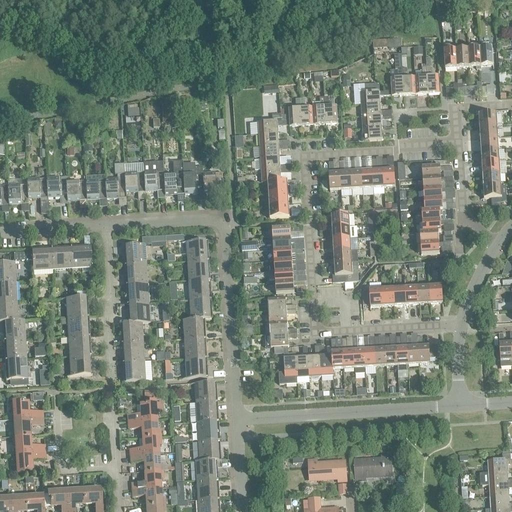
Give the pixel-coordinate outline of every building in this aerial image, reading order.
[(400,40),(388,41),(389,49),(401,48),(400,40)] [(491,43),(479,44),(479,50),(480,68),(493,67),(491,43)] [(467,45),(467,51),(468,68),(480,68),(479,50),(479,44),(467,45)] [(422,48),(413,48),(414,56),(422,56),(422,48)] [(456,69),(455,51),(443,52),(444,70),(456,69)] [(467,51),(455,51),(456,69),(468,68),(467,51)] [(422,78),(414,78),(415,96),(427,95),(426,68),(421,68),(422,78)] [(430,68),(426,68),(427,95),(440,95),(439,77),(431,77),(430,68)] [(390,80),(391,92),(391,97),(391,98),(403,97),(402,69),(397,70),(398,79),(390,80)] [(406,69),(402,69),(403,97),(415,96),(414,78),(407,79),(406,69)] [(395,70),(389,70),(390,80),(398,79),(397,70),(395,70)] [(359,94),(360,106),(380,105),(379,97),(391,97),(391,92),(384,93),(379,93),(359,94)] [(319,108),(312,108),(313,126),(325,126),(323,98),(319,98),(319,108)] [(328,98),(323,98),(325,126),(337,125),(336,107),(329,107),(328,98)] [(304,99),(300,100),(301,127),(313,126),(312,108),(305,109),(304,99)] [(288,110),(289,122),(289,127),(289,128),(301,127),(300,100),(295,100),(295,109),(288,110)] [(360,106),(361,118),(391,116),(391,112),(380,112),(380,105),(360,106)] [(128,109),(126,109),(126,117),(139,117),(139,109),(137,109),(137,106),(128,106),(128,109)] [(478,116),(479,128),(497,127),(496,114),(487,115),(478,116)] [(281,123),(281,116),(280,117),(280,115),(272,115),(272,123),(277,123),(281,123)] [(361,118),(362,130),(381,129),(381,122),(391,121),(391,116),(361,118)] [(62,119),(54,119),(54,122),(55,122),(55,129),(61,129),(61,122),(62,122),(62,119)] [(257,124),(258,136),(278,135),(277,128),(289,127),(289,122),(281,123),(277,123),(272,123),(257,124)] [(479,128),(479,140),(497,139),(497,127),(479,128)] [(381,129),(362,130),(362,142),(382,141),(385,141),(393,140),(392,136),(382,136),(381,129)] [(258,136),(259,148),(289,146),(289,141),(278,142),(278,135),(258,136)] [(479,140),(480,152),(498,151),(497,139),(479,140)] [(259,148),(260,160),(279,159),(279,151),(289,151),(289,146),(259,148)] [(480,152),(481,164),(499,163),(498,151),(480,152)] [(260,160),(260,172),(291,170),(290,165),(280,166),(279,159),(260,160)] [(383,171),(382,171),(383,189),(395,188),(393,170),(387,171),(386,160),(382,160),(382,168),(383,171)] [(361,172),(362,190),(373,190),(372,172),(365,172),(365,161),(360,162),(361,169),(361,172)] [(372,172),(373,190),(383,189),(382,171),(376,171),(376,161),(371,161),(371,168),(372,168),(372,172)] [(163,177),(164,190),(165,197),(177,196),(177,194),(184,193),(183,176),(182,162),(173,162),(173,177),(163,177)] [(350,173),(351,191),(362,190),(361,172),(355,173),(354,162),(349,162),(350,170),(350,173)] [(143,174),(145,191),(145,193),(157,193),(157,190),(164,190),(163,177),(162,163),(143,164),(143,174)] [(340,192),(339,174),(333,174),(333,163),(328,164),(328,171),(329,174),(328,174),(329,192),(340,192)] [(340,174),(339,174),(340,192),(351,191),(350,173),(344,173),(343,163),(339,163),(339,170),(340,174)] [(481,164),(482,176),(500,175),(499,163),(481,164)] [(117,180),(105,181),(106,198),(106,201),(118,200),(118,197),(125,197),(125,195),(124,175),(123,165),(114,165),(115,175),(117,174),(117,180)] [(183,176),(184,193),(184,196),(196,195),(196,193),(203,192),(202,175),(202,168),(194,168),(195,175),(183,176)] [(421,169),(422,180),(440,179),(440,173),(451,172),(451,168),(444,168),(439,168),(421,169)] [(261,184),(267,184),(267,183),(281,183),(281,182),(280,175),(291,175),(291,170),(260,172),(261,184)] [(143,174),(124,175),(125,195),(137,194),(137,191),(145,191),(143,174)] [(202,175),(203,192),(204,195),(216,194),(216,191),(223,191),(222,174),(202,175)] [(482,176),(482,188),(500,187),(500,175),(482,176)] [(46,180),(47,197),(47,199),(60,198),(59,196),(67,196),(66,183),(65,178),(46,180)] [(422,180),(423,191),(441,190),(440,184),(452,183),(452,178),(445,179),(440,179),(422,180)] [(26,181),(27,186),(28,200),(40,200),(40,197),(47,197),(46,180),(26,181)] [(105,181),(85,182),(86,199),(87,202),(99,201),(99,199),(106,198),(105,181)] [(66,183),(67,196),(67,203),(79,202),(79,200),(86,199),(85,182),(66,183)] [(267,183),(267,184),(268,195),(287,194),(287,187),(299,186),(299,182),(291,182),(287,182),(281,182),(281,183),(267,183)] [(7,187),(8,204),(8,206),(21,206),(21,203),(28,203),(28,200),(27,186),(7,187)] [(0,187),(0,206),(1,207),(1,204),(8,204),(7,187),(0,187)] [(500,187),(482,188),(483,200),(501,199),(500,187)] [(423,191),(424,202),(441,200),(441,194),(453,194),(453,189),(445,189),(445,190),(441,190),(423,191)] [(268,195),(268,207),(288,206),(288,199),(300,198),(299,194),(292,194),(287,194),(268,195)] [(424,202),(424,212),(439,211),(439,212),(442,212),(442,205),(452,204),(452,200),(445,200),(441,201),(441,200),(424,202)] [(288,206),(268,207),(269,220),(289,219),(288,211),(300,210),(300,205),(293,206),(288,206)] [(421,212),(422,223),(440,222),(439,212),(439,211),(424,212),(421,212)] [(330,217),(331,229),(349,228),(348,216),(330,217)] [(422,223),(422,234),(423,234),(437,233),(440,233),(440,227),(452,226),(451,221),(444,222),(440,222),(422,223)] [(331,229),(332,241),(350,240),(349,228),(331,229)] [(272,230),(272,241),(290,240),(290,234),(299,233),(299,229),(292,229),(290,229),(280,230),(276,230),(272,230)] [(419,234),(420,245),(438,244),(437,233),(423,234),(422,234),(419,234)] [(69,248),(70,250),(71,270),(91,269),(89,247),(90,247),(90,237),(82,237),(82,247),(80,247),(69,248)] [(272,241),(273,252),(291,251),(290,245),(302,244),(301,239),(292,240),(290,240),(272,241)] [(332,241),(333,253),(351,252),(350,240),(332,241)] [(187,263),(207,262),(206,261),(206,253),(208,253),(207,242),(186,243),(187,263)] [(256,242),(241,243),(242,252),(256,251),(256,242)] [(438,244),(420,245),(421,256),(439,255),(438,248),(450,248),(450,243),(443,244),(438,244)] [(126,258),(127,266),(127,267),(146,265),(145,246),(123,247),(124,258),(126,258)] [(50,249),(50,251),(51,251),(52,271),(71,270),(70,250),(61,251),(61,249),(50,249)] [(51,251),(50,251),(42,252),(41,250),(31,250),(31,253),(31,261),(32,272),(51,271),(52,271),(51,251)] [(273,252),(274,263),(292,262),(291,256),(302,255),(301,250),(294,251),(291,251),(273,252)] [(333,253),(333,265),(351,264),(351,252),(333,253)] [(31,253),(19,254),(20,262),(31,261),(31,253)] [(188,282),(208,281),(207,272),(209,272),(209,261),(206,261),(207,262),(187,263),(188,282)] [(274,263),(274,274),(292,273),(292,266),(304,266),(303,261),(296,261),(296,262),(292,262),(274,263)] [(0,284),(15,283),(14,264),(0,264),(0,284)] [(351,264),(333,265),(334,277),(335,277),(335,284),(357,283),(357,272),(352,272),(351,264)] [(127,277),(128,286),(148,285),(147,285),(146,266),(146,265),(127,267),(127,266),(124,267),(125,277),(127,277)] [(274,274),(275,285),(293,283),(292,277),(304,276),(304,272),(297,272),(292,273),(274,274)] [(189,301),(189,302),(209,301),(209,300),(208,292),(210,292),(210,281),(208,281),(188,282),(188,283),(189,301)] [(0,303),(16,303),(16,302),(15,284),(15,283),(0,284),(0,303)] [(276,295),(277,300),(284,299),(284,295),(293,294),(293,288),(305,287),(305,283),(297,283),(293,284),(293,283),(275,285),(276,295)] [(128,297),(129,305),(149,304),(147,285),(148,285),(128,286),(126,286),(126,297),(128,297)] [(441,286),(429,287),(430,305),(442,304),(441,286)] [(382,308),(381,290),(381,287),(378,288),(378,290),(369,291),(369,292),(362,292),(362,297),(369,296),(370,306),(370,309),(382,308)] [(429,287),(417,288),(418,306),(430,305),(429,287)] [(417,288),(405,289),(406,307),(418,306),(417,288)] [(393,289),(381,290),(382,308),(394,307),(393,289)] [(405,289),(393,289),(394,307),(406,307),(405,289)] [(66,319),(86,318),(88,318),(87,307),(85,307),(85,298),(65,300),(66,319)] [(267,300),(268,313),(295,311),(295,306),(285,307),(285,299),(284,299),(277,300),(267,300)] [(189,302),(190,321),(202,320),(202,321),(204,321),(210,320),(210,311),(212,311),(211,300),(209,300),(209,301),(189,302)] [(0,323),(4,323),(17,322),(16,303),(0,303),(0,323)] [(130,316),(130,325),(142,324),(150,324),(150,323),(149,305),(149,304),(129,305),(127,305),(128,316),(130,316)] [(268,313),(269,325),(286,323),(286,316),(295,315),(295,311),(268,313)] [(67,338),(67,339),(87,337),(87,338),(89,338),(88,327),(86,327),(86,318),(66,319),(67,338)] [(183,341),(203,340),(203,331),(205,331),(204,321),(202,321),(202,320),(190,321),(182,321),(182,322),(184,341),(183,341)] [(3,343),(5,343),(5,342),(25,341),(23,322),(24,322),(24,321),(17,322),(4,323),(4,332),(2,332),(3,343)] [(269,325),(269,336),(297,335),(296,330),(287,331),(286,323),(269,325)] [(123,336),(123,344),(123,345),(143,344),(143,343),(142,324),(130,325),(120,325),(121,336),(123,336)] [(252,326),(243,327),(244,338),(253,337),(252,326)] [(271,349),(273,349),(283,348),(287,347),(287,348),(288,348),(287,340),(297,339),(297,335),(269,336),(265,337),(266,349),(266,350),(267,350),(268,350),(269,350),(270,350),(270,349),(271,349)] [(500,368),(511,368),(510,344),(504,344),(503,335),(498,335),(499,343),(499,344),(500,368)] [(68,358),(88,357),(90,357),(90,346),(88,346),(87,338),(87,337),(67,339),(68,358)] [(374,350),(375,368),(386,368),(385,350),(379,350),(378,338),(374,338),(374,346),(374,350)] [(396,349),(397,367),(397,372),(408,372),(407,366),(408,366),(407,348),(400,349),(400,338),(395,338),(396,346),(396,349)] [(418,348),(417,348),(418,366),(430,365),(428,347),(422,347),(421,338),(417,338),(417,346),(418,348)] [(185,360),(185,361),(204,359),(204,350),(206,350),(205,339),(203,340),(183,341),(184,341),(185,360)] [(353,352),(354,369),(355,375),(364,375),(364,369),(363,351),(357,351),(357,339),(352,340),(352,347),(353,347),(353,352)] [(364,351),(363,351),(364,369),(375,368),(374,350),(368,351),(367,339),(363,339),(363,346),(364,351)] [(385,350),(386,368),(397,367),(396,349),(390,349),(389,339),(384,339),(385,346),(385,350)] [(407,348),(408,366),(418,366),(417,348),(411,348),(411,339),(406,339),(406,346),(407,346),(407,348)] [(342,347),(342,348),(342,352),(343,370),(354,369),(353,352),(346,352),(346,340),(341,340),(342,347)] [(4,362),(6,362),(26,361),(26,360),(25,341),(5,342),(5,343),(5,351),(3,351),(4,362)] [(331,353),(331,357),(332,371),(343,370),(342,352),(342,348),(342,347),(335,347),(335,341),(330,341),(331,348),(331,353)] [(124,355),(125,364),(144,363),(143,344),(123,345),(123,344),(121,345),(122,355),(124,355)] [(438,346),(428,347),(429,360),(439,359),(438,346)] [(283,348),(273,349),(274,356),(283,355),(283,356),(277,357),(278,365),(283,364),(284,373),(278,374),(279,386),(297,385),(296,379),(295,359),(288,360),(287,348),(287,347),(283,348)] [(315,358),(307,358),(309,378),(311,380),(314,381),(316,381),(318,380),(320,377),(321,377),(319,347),(314,347),(315,358)] [(323,347),(319,347),(321,377),(333,377),(332,371),(331,357),(324,357),(323,347)] [(303,359),(295,359),(296,379),(309,378),(307,358),(307,355),(307,348),(302,348),(303,359)] [(44,349),(34,350),(34,358),(45,357),(44,349)] [(88,357),(68,358),(70,378),(91,376),(91,366),(89,366),(88,357)] [(204,359),(185,361),(186,380),(213,379),(212,372),(207,372),(207,370),(206,359),(204,359)] [(6,362),(7,371),(5,371),(5,382),(27,380),(26,361),(6,362)] [(125,364),(123,364),(123,375),(125,375),(126,384),(145,383),(144,363),(125,364)] [(195,404),(215,403),(215,404),(217,403),(216,393),(214,393),(214,384),(194,385),(195,404)] [(282,391),(272,391),(272,400),(282,400),(282,391)] [(42,394),(32,395),(32,403),(42,402),(42,394)] [(13,412),(13,421),(42,420),(41,413),(28,414),(27,403),(18,404),(18,401),(12,402),(12,404),(10,404),(10,412),(13,412)] [(128,416),(128,423),(157,421),(156,412),(159,412),(158,404),(156,404),(155,402),(149,402),(149,405),(141,405),(142,415),(128,416)] [(196,424),(216,423),(218,423),(218,412),(216,412),(215,404),(215,403),(195,404),(195,405),(197,424),(196,424)] [(11,431),(12,438),(29,437),(28,427),(42,426),(42,420),(13,421),(14,431),(11,431)] [(142,429),(143,439),(160,438),(160,431),(157,431),(157,421),(128,423),(128,430),(142,429)] [(198,443),(217,442),(220,442),(219,431),(217,432),(216,423),(196,424),(197,424),(198,443)] [(182,439),(174,435),(174,444),(186,443),(186,439),(182,439)] [(15,446),(15,455),(44,454),(44,446),(30,447),(29,437),(12,438),(12,446),(15,446)] [(130,450),(130,457),(159,455),(158,446),(161,446),(160,438),(143,439),(144,449),(130,450)] [(198,444),(199,462),(199,463),(215,462),(221,462),(220,451),(218,451),(217,442),(198,443),(198,444)] [(44,454),(15,455),(16,465),(13,465),(14,473),(16,473),(17,475),(23,475),(23,472),(31,472),(30,461),(44,461),(44,454)] [(145,463),(145,473),(162,472),(162,465),(159,465),(159,455),(130,457),(131,464),(145,463)] [(381,460),(355,462),(356,482),(363,481),(363,478),(390,477),(389,457),(381,457),(381,460)] [(487,462),(487,474),(507,473),(507,466),(511,465),(511,460),(511,461),(506,461),(487,462)] [(345,483),(343,463),(316,464),(316,461),(309,462),(310,482),(337,480),(338,483),(345,483)] [(196,482),(216,481),(218,481),(217,471),(215,471),(215,462),(199,463),(199,462),(195,463),(196,482)] [(132,484),(132,491),(161,490),(160,480),(163,480),(162,472),(145,473),(146,483),(132,484)] [(487,474),(488,486),(511,484),(511,480),(508,481),(507,473),(487,474)] [(197,501),(197,502),(217,501),(219,501),(218,490),(216,490),(216,481),(196,482),(196,483),(197,501)] [(511,484),(488,486),(489,498),(509,497),(508,490),(511,489),(511,484)] [(408,485),(396,485),(396,499),(408,498),(408,485)] [(76,491),(66,492),(67,511),(74,511),(74,506),(84,505),(83,488),(76,489),(76,491)] [(90,488),(83,488),(84,505),(94,505),(94,511),(101,511),(100,490),(91,490),(90,488)] [(67,511),(66,492),(57,492),(57,490),(49,490),(49,493),(47,493),(47,499),(49,499),(50,508),(60,507),(60,511),(67,511)] [(147,497),(147,507),(164,506),(164,499),(161,499),(161,490),(132,491),(133,498),(147,497)] [(18,498),(9,499),(9,511),(25,511),(25,495),(18,496),(18,498)] [(32,495),(25,495),(25,511),(32,511),(36,511),(43,511),(42,497),(33,497),(32,495)] [(489,498),(490,510),(511,508),(511,504),(509,504),(509,497),(489,498)] [(9,511),(9,499),(0,499),(0,511),(9,511)] [(336,511),(336,510),(337,510),(336,510),(336,509),(336,510),(327,510),(319,511),(319,501),(319,500),(319,501),(309,501),(308,501),(308,502),(309,502),(309,511),(305,511),(336,511)] [(217,501),(197,502),(197,511),(219,511),(220,509),(218,509),(217,501)]
